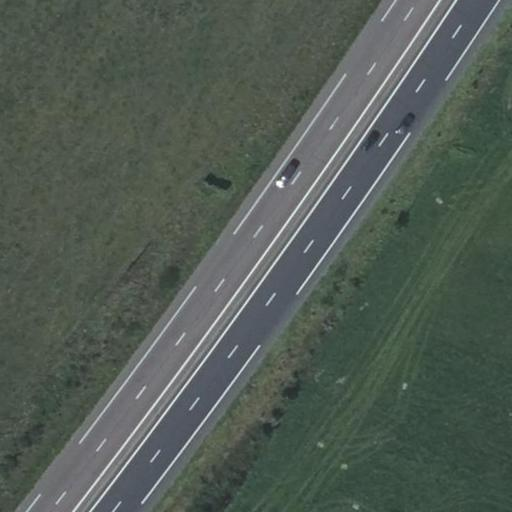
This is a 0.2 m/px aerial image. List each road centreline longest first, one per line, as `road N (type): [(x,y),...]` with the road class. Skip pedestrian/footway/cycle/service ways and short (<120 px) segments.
road 1 (motorway): [(113,511),(481,0)]
road 2 (motorway): [(411,0),(46,511)]
